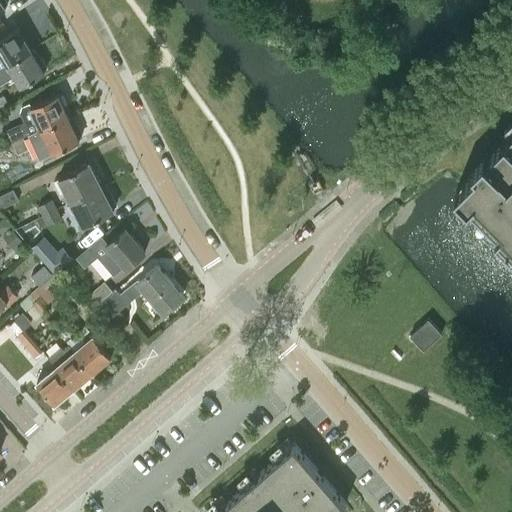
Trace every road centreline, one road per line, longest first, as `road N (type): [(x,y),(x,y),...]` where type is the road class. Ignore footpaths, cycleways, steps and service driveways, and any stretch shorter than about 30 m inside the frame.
road 1 (residential): [(236,297),(175,226),(57,0)]
road 2 (residential): [(236,297),(51,454)]
road 3 (residential): [(74,480),(257,321)]
road 4 (residential): [(123,511),(294,363)]
road 5 (residential): [(357,200),(511,79)]
road 6 (residential): [(422,511),(294,363)]
road 7 (residential): [(257,321),(296,287),(357,200)]
road 8 (residential): [(357,200),(236,297)]
